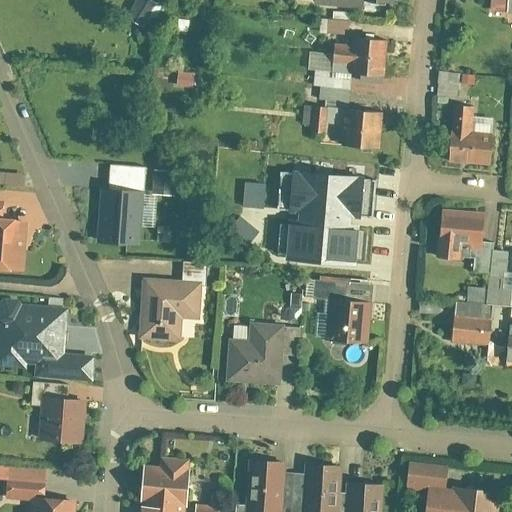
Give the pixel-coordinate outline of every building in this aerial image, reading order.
[(296,0),(297,3),(397,10),(397,0),(296,0)] [(341,61),(371,65),(376,26),(333,21),(331,36),(300,32),(295,73),(309,75),(308,88),(337,91),(341,61)] [(148,47),(191,51),(194,30),(150,26),(148,47)] [(438,139),(477,147),(486,100),(460,96),(467,60),(436,55),(429,92),(446,95),(438,139)] [(334,122),(363,126),(368,99),(337,91),(308,88),(292,86),(287,120),(314,125),(318,105),(336,108),(334,122)] [(0,169),(0,180),(25,183),(26,173),(0,169)] [(367,248),(334,244),(343,177),(292,170),(283,238),(327,243),(326,258),(365,263),(367,248)] [(100,241),(137,243),(140,192),(103,190),(100,241)] [(444,233),(463,236),(459,250),(496,252),(498,235),(483,235),(486,228),(473,227),(480,202),(430,197),(425,247),(444,248),(444,233)] [(145,199),(146,224),(156,224),(155,199),(145,199)] [(0,252),(20,253),(24,203),(0,201),(0,252)] [(502,277),(511,278),(511,243),(508,271),(480,267),(477,283),(501,287),(502,277)] [(135,320),(168,323),(203,325),(206,252),(168,248),(166,263),(139,261),(135,320)] [(327,330),(357,334),(364,294),(344,291),(347,274),(303,267),(298,295),(332,300),(327,330)] [(477,341),(511,346),(511,305),(504,304),(501,323),(485,321),(489,296),(448,289),(443,325),(479,331),(477,341)] [(37,376),(89,380),(91,358),(60,355),(63,311),(20,307),(17,302),(6,302),(0,306),(0,324),(0,325),(0,362),(22,364),(22,359),(39,360),(37,376)] [(217,321),(215,367),(272,370),(274,341),(286,341),(288,311),(239,309),(238,322),(217,321)] [(39,439),(87,443),(91,396),(69,394),(71,382),(29,379),(27,400),(43,401),(39,439)] [(182,511),(187,443),(152,440),(152,453),(137,452),(133,511),(182,511)] [(239,442),(234,502),(325,509),(330,466),(329,454),(298,452),(297,459),(278,458),(279,445),(239,442)] [(22,511),(70,511),(73,490),(45,487),(49,453),(0,447),(0,490),(24,493),(22,511)] [(487,511),(491,480),(445,475),(447,454),(402,450),(400,476),(421,477),(417,511),(487,511)] [(324,511),(367,511),(372,471),(330,466),(325,509),(324,511)] [(193,503),(192,511),(219,511),(220,503),(193,503)]
